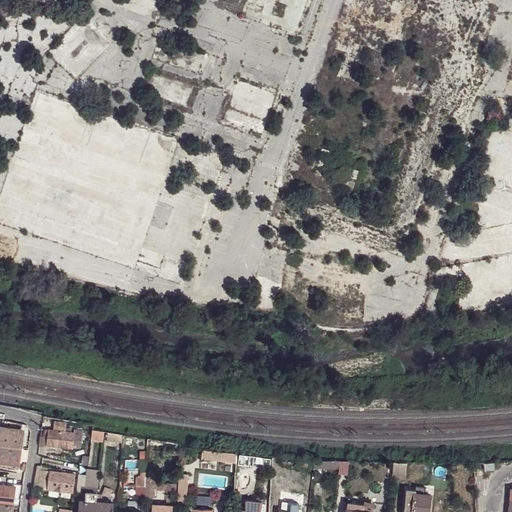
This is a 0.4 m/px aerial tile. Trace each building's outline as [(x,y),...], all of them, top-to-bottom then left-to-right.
[(53,426),(48,426),(46,446),(72,449),(72,447),(79,448),(81,430),(74,429),(74,432),(71,432),(71,429),(66,428),(66,426),(65,426),(60,426),(60,425),(53,424),(53,426)] [(38,445),(46,446),(48,426),(40,425),(38,445)] [(0,430),(0,431),(0,447),(21,450),(23,433),(0,430)] [(106,433),(106,442),(118,443),(119,435),(106,433)] [(21,450),(0,447),(0,467),(18,469),(21,450)] [(237,452),(203,448),(202,456),(237,460),(237,452)] [(264,455),(255,454),(254,461),(263,462),(264,455)] [(347,474),(348,461),(339,460),(338,473),(347,474)] [(405,479),(407,462),(392,462),(391,477),(405,479)] [(33,486),(47,488),(48,471),(35,469),(33,486)] [(87,476),(86,487),(97,488),(98,470),(87,470),(87,476)] [(48,471),(47,488),(72,492),(74,474),(48,471)] [(185,504),(185,500),(188,500),(190,472),(181,472),(180,492),(179,492),(179,503),(185,504)] [(97,488),(86,487),(87,476),(78,476),(76,492),(86,493),(96,494),(97,488)] [(145,487),(144,497),(154,498),(154,488),(158,489),(158,479),(145,478),(145,487)] [(167,484),(166,493),(177,494),(178,485),(167,484)] [(0,506),(13,508),(15,489),(0,486),(0,506)] [(137,487),(135,487),(135,497),(144,497),(145,487),(142,487),(137,487)] [(412,511),(414,493),(415,494),(415,491),(406,489),(403,511),(412,511)] [(79,501),(77,511),(94,511),(96,503),(96,494),(86,493),(86,502),(79,501)] [(428,511),(431,495),(425,495),(415,494),(414,493),(412,511),(428,511)] [(261,511),(263,501),(247,499),(247,506),(246,511),(261,511)] [(298,511),(299,503),(282,501),(281,511),(287,511),(298,511)] [(373,511),(374,511),(363,510),(364,504),(348,502),(346,511),(373,511)] [(96,503),(94,511),(112,511),(113,504),(96,503)]
